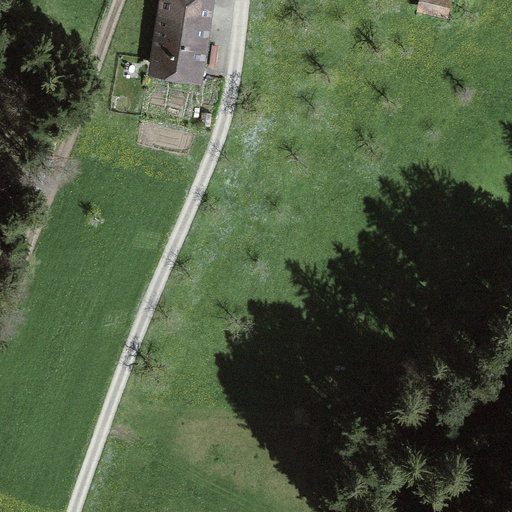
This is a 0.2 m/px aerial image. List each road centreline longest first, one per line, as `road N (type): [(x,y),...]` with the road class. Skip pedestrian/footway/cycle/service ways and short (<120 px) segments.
road 1 (track): [(72,511),(224,116),(243,0)]
road 2 (track): [(118,0),(0,335)]
